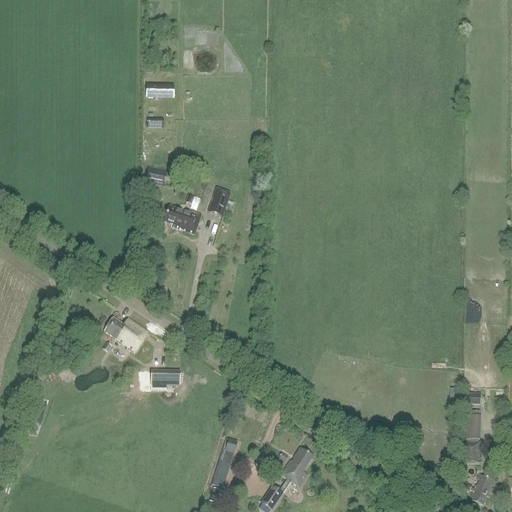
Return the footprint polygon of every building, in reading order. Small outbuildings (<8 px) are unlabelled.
[(148,98),(176,98),(177,84),(149,84),(148,98)] [(145,184),(162,186),(165,170),(148,167),(145,184)] [(216,189),(207,213),(222,218),(230,194),(216,189)] [(188,196),(185,203),(192,205),(194,199),(188,196)] [(195,236),(201,217),(201,216),(184,210),(183,213),(169,208),(164,224),(172,226),(171,229),(180,231),(180,230),(185,232),(185,233),(195,236)] [(114,343),(134,356),(148,335),(128,321),(123,328),(113,321),(104,334),(115,342),(114,343)] [(107,353),(111,347),(107,344),(102,350),(107,353)] [(167,386),(179,386),(179,375),(150,374),(150,388),(167,388),(167,386)] [(469,394),(469,405),(480,405),(480,398),(474,398),(475,394),(469,394)] [(226,439),(219,463),(230,466),(237,443),(226,439)] [(466,465),(480,465),(480,444),(465,444),(466,465)] [(303,473),(313,458),(299,449),(291,462),(290,461),(280,476),(287,480),(279,492),(272,487),(261,504),(272,511),(283,494),(291,483),(299,489),(308,476),(303,473)] [(278,458),(285,462),(288,457),(282,453),(278,458)] [(479,476),(474,490),(471,488),(472,487),(466,485),(463,490),(470,492),(470,491),(473,492),(469,501),(483,507),(489,492),(493,493),(497,483),(479,476)] [(213,489),(209,502),(218,505),(222,491),(213,489)]
